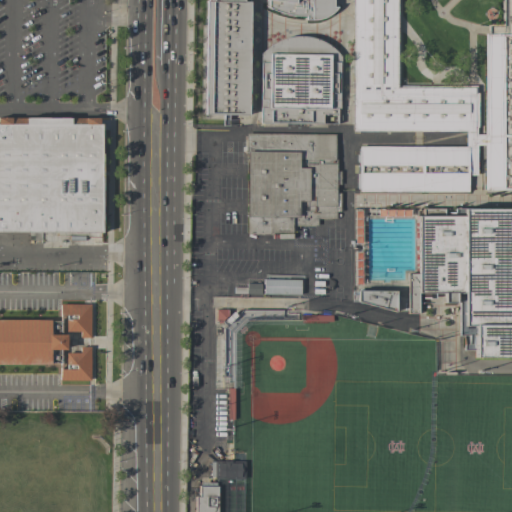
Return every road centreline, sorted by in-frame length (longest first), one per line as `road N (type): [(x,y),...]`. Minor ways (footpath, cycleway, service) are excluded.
road 1 (primary): [(155,291),(154,511)]
road 2 (primary): [(155,140),(155,291)]
